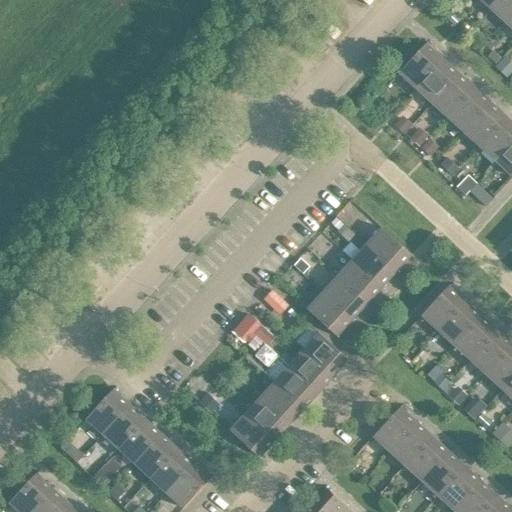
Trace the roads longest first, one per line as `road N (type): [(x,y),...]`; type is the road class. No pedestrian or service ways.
road 1 (residential): [(0,431),(309,90)]
road 2 (residential): [(511,277),(309,90)]
road 3 (residential): [(241,511),(368,374)]
road 4 (residential): [(309,90),(397,0)]
